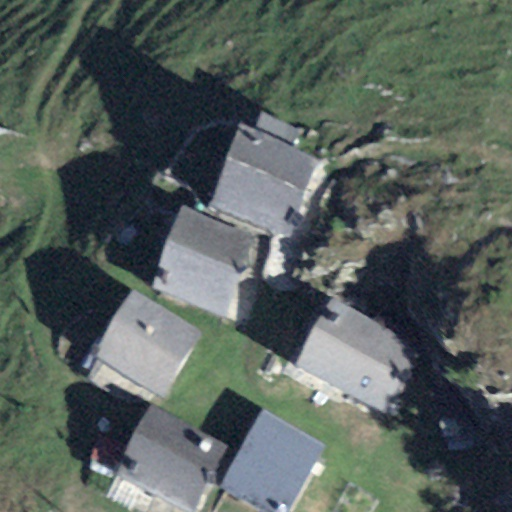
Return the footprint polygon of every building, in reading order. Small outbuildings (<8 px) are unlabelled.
[(324,169),(232,143),(211,213),(304,240),(324,169)] [(273,250),(179,220),(157,291),(250,320),(273,250)] [(206,337),(118,298),(90,363),(178,401),(206,337)] [(430,345),(331,320),(310,390),(413,417),(430,345)] [(306,511),(329,440),(249,415),(223,496),(273,511),(306,511)] [(189,511),(216,451),(146,421),(112,500),(139,511),(189,511)]
